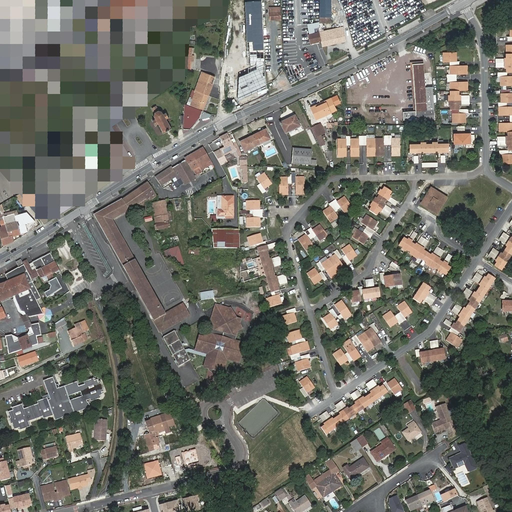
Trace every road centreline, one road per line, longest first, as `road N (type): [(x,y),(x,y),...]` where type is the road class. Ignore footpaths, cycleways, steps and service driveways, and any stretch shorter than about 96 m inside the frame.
road 1 (primary): [(0,260),(218,126),(462,2)]
road 2 (residential): [(310,312),(289,226),(334,178),(413,176)]
road 3 (residential): [(462,2),(481,50),(484,166)]
road 4 (residential): [(407,204),(368,271),(310,312)]
road 5 (residential): [(150,490),(237,462),(241,449),(222,421)]
road 6 (residential): [(398,352),(429,332),(477,259)]
